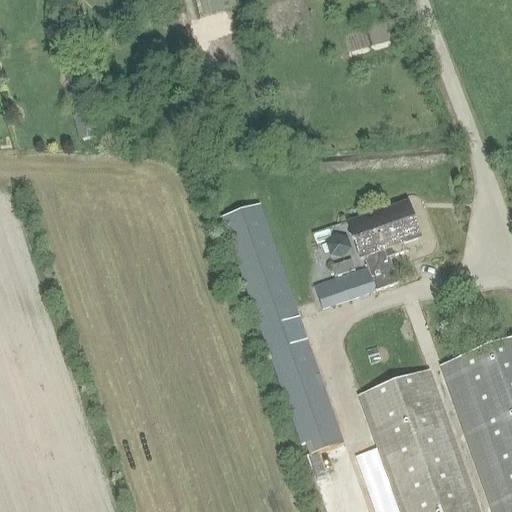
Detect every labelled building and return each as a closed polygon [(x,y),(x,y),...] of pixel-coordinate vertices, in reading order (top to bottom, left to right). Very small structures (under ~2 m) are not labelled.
[(78,142),(95,138),(89,114),(72,119),(78,142)] [(305,445),(309,457),(306,458),(325,511),(384,511),(359,440),(342,445),(259,207),(221,220),(301,447),(305,445)] [(419,239),(408,208),(384,217),(382,213),(348,225),(360,259),(363,258),(367,269),(314,288),(322,311),(397,285),(389,262),(387,263),(386,259),(405,253),(402,245),(419,239)] [(354,272),(350,262),(331,269),(334,279),(354,272)] [(511,511),(511,344),(442,369),(492,511),(511,511)] [(366,354),(370,364),(380,361),(376,351),(366,354)] [(477,511),(429,374),(357,399),(397,511),(477,511)]
